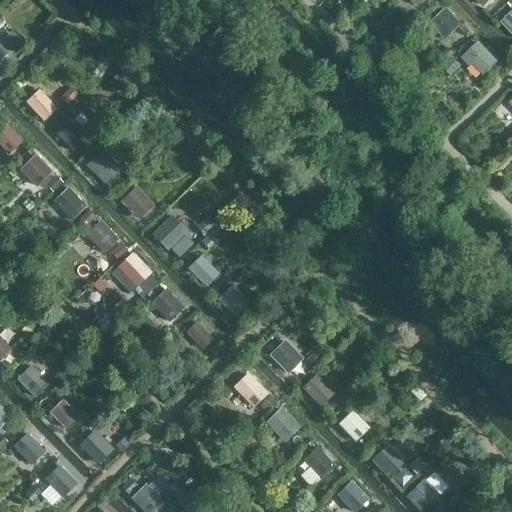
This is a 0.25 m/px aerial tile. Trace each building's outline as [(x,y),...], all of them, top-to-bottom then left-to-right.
[(511,10),(501,1),(486,17),(511,40),(511,10)] [(437,13),(420,32),(446,56),(463,38),(437,13)] [(0,23),(0,40),(0,41),(14,27),(5,18),(0,23)] [(1,41),(11,53),(25,41),(15,29),(1,41)] [(463,56),(482,77),(500,60),(481,39),(463,56)] [(57,102),(42,82),(24,96),(39,116),(57,102)] [(75,149),(98,126),(82,109),(59,131),(75,149)] [(0,121),(0,152),(4,156),(20,138),(0,121)] [(97,144),(79,161),(102,184),(119,166),(97,144)] [(20,167),(38,187),(55,171),(37,151),(20,167)] [(137,219),(156,207),(141,184),(122,195),(137,219)] [(58,185),(45,200),(68,220),(81,205),(58,185)] [(113,264),(130,248),(103,219),(80,240),(93,255),(99,249),(113,264)] [(169,221),(155,237),(172,252),(186,235),(169,221)] [(203,254),(189,267),(207,285),(221,272),(203,254)] [(132,259),(117,278),(137,294),(152,275),(132,259)] [(230,277),(216,296),(235,310),(248,291),(230,277)] [(167,325),(187,307),(167,286),(147,304),(167,325)] [(193,323),(179,338),(195,352),(208,337),(193,323)] [(0,358),(2,361),(13,349),(0,335),(0,358)] [(304,354),(284,336),(266,356),(286,374),(304,354)] [(53,386),(29,359),(12,373),(37,401),(53,386)] [(323,405),(336,392),(317,372),(304,385),(323,405)] [(266,397),(247,375),(229,391),(248,413),(266,397)] [(70,397),(52,407),(64,428),(81,418),(70,397)] [(0,403),(0,429),(13,415),(0,403)] [(286,442),(303,425),(286,409),(270,425),(286,442)] [(364,425),(347,410),(335,424),(352,439),(364,425)] [(103,438),(88,423),(72,439),(87,454),(103,438)] [(42,445),(21,425),(6,441),(26,461),(42,445)] [(391,440),(372,457),(390,478),(409,461),(391,440)] [(336,464),(317,442),(299,458),(318,480),(336,464)] [(69,481),(52,461),(39,473),(56,492),(69,481)] [(422,511),(439,493),(420,476),(402,496),(419,511),(422,511)] [(353,479),(337,494),(354,511),(370,497),(353,479)] [(156,511),(166,503),(144,481),(129,495),(145,511),(156,511)]
